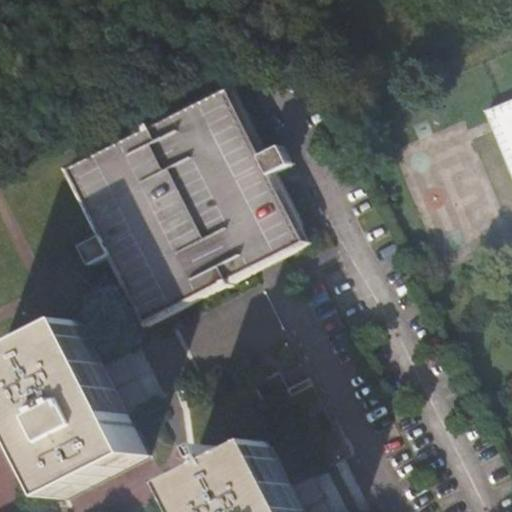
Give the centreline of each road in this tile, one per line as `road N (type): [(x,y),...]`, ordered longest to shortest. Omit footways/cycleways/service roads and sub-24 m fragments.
road 1 (unknown): [(275,82),(491,511)]
road 2 (unknown): [(283,320),(131,387)]
